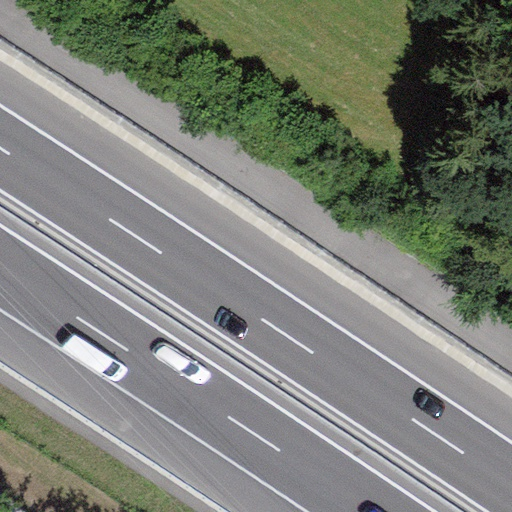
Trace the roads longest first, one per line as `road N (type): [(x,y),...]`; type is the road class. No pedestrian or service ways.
road 1 (motorway): [(511,486),(0,148)]
road 2 (motorway): [(0,267),(371,511)]
